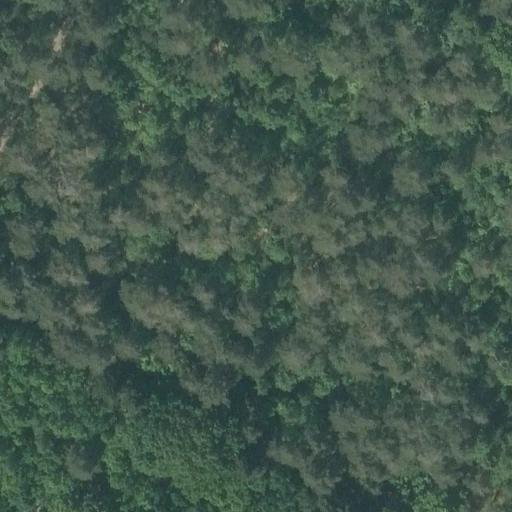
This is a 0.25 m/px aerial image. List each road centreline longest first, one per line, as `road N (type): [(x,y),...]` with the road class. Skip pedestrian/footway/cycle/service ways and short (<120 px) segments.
road 1 (track): [(0,151),(88,0)]
road 2 (track): [(511,374),(433,511)]
